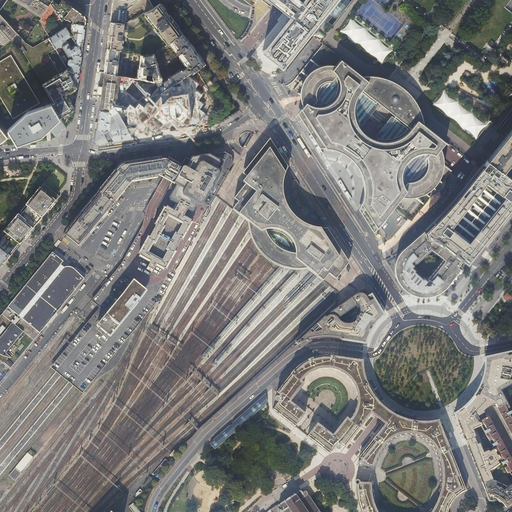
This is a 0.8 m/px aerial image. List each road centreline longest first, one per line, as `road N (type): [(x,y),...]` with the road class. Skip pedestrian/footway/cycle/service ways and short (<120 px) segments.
road 1 (secondary): [(401,324),(375,353),(315,349),(286,365),(210,433),(153,511)]
road 2 (secondary): [(410,319),(267,95)]
road 3 (secondary): [(259,105),(401,324)]
road 4 (residential): [(259,105),(216,136),(81,152)]
road 5 (residential): [(0,290),(72,203),(81,152)]
road 6 (residential): [(98,17),(81,152)]
road 7 (secondary): [(179,0),(259,105)]
